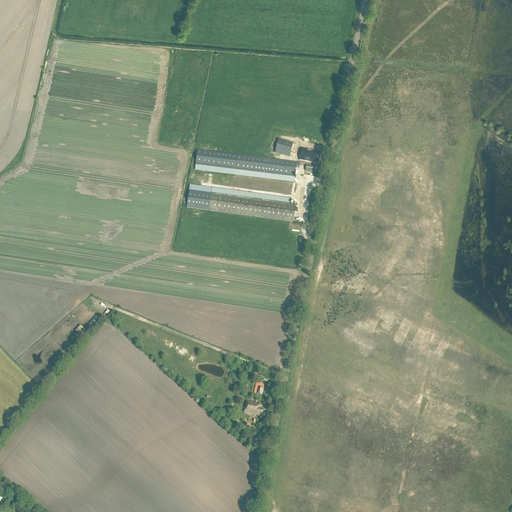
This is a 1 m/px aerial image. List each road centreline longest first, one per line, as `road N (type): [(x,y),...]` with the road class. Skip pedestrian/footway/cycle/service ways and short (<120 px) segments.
road 1 (track): [(275,511),(355,99),(391,52),(450,0)]
road 2 (tertiary): [(257,511),(364,0)]
